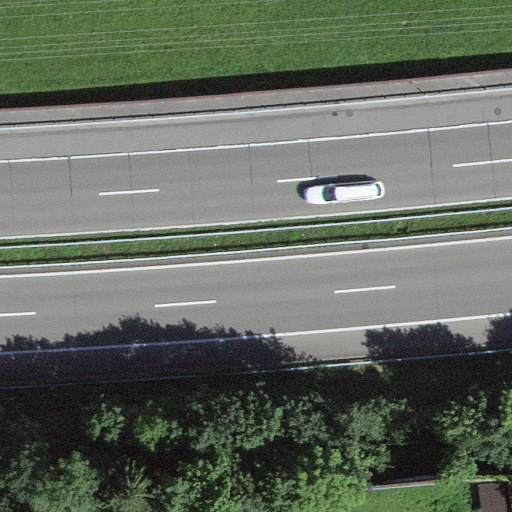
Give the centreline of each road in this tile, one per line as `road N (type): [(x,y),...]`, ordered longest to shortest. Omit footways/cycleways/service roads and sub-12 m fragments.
road 1 (motorway): [(0,318),(511,278)]
road 2 (motorway): [(511,161),(0,200)]
